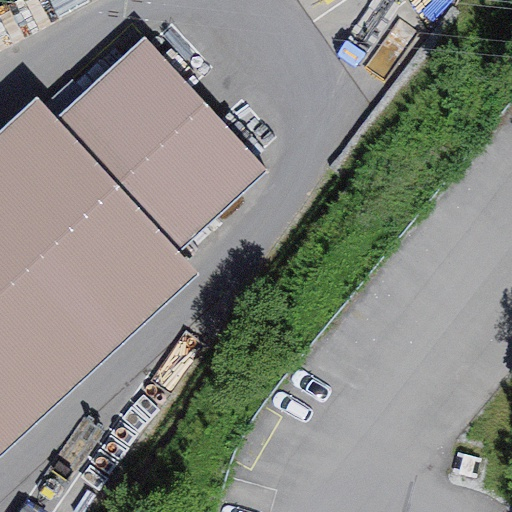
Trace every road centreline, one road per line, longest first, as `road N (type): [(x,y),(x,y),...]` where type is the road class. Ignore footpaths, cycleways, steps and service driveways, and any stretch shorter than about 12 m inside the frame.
road 1 (unknown): [(278,0),(304,49),(309,95),(295,156),(247,219),(122,338),(27,460),(0,508)]
road 2 (unknown): [(0,110),(110,19),(149,0)]
road 3 (unknown): [(428,511),(365,488),(330,494),(320,511)]
